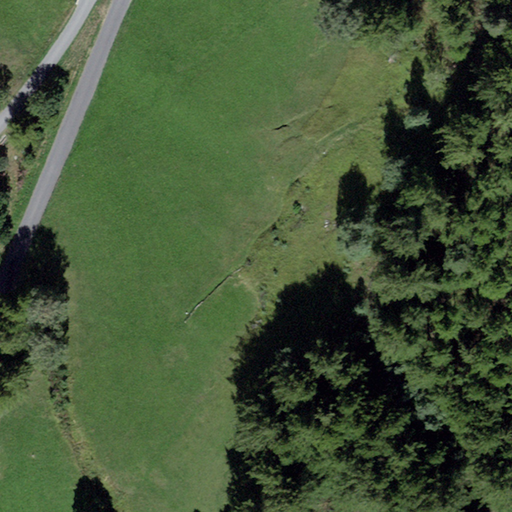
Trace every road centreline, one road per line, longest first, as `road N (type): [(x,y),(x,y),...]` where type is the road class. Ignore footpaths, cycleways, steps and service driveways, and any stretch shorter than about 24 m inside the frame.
road 1 (unclassified): [(0,288),(117,0)]
road 2 (unclassified): [(88,0),(0,123)]
